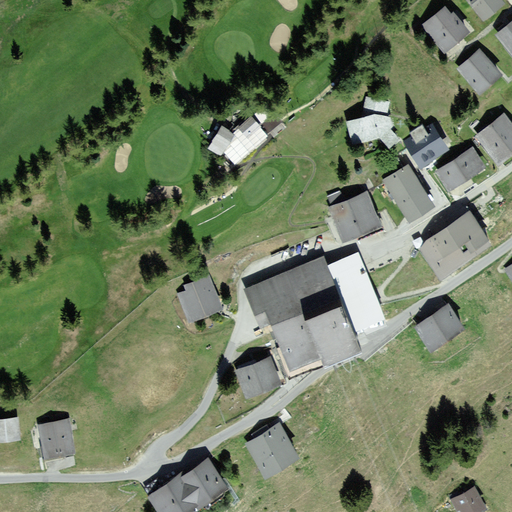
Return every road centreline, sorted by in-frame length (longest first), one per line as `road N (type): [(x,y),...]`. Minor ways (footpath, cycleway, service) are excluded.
road 1 (residential): [(144,474),(157,449),(204,405),(235,338),(241,284),(324,250),(396,241),(511,166)]
road 2 (residential): [(144,474),(280,406),(320,370),(363,351),(511,241)]
road 3 (track): [(191,213),(232,190),(268,130),(335,80),(355,58),(358,40)]
road 4 (residential): [(0,478),(144,474)]
